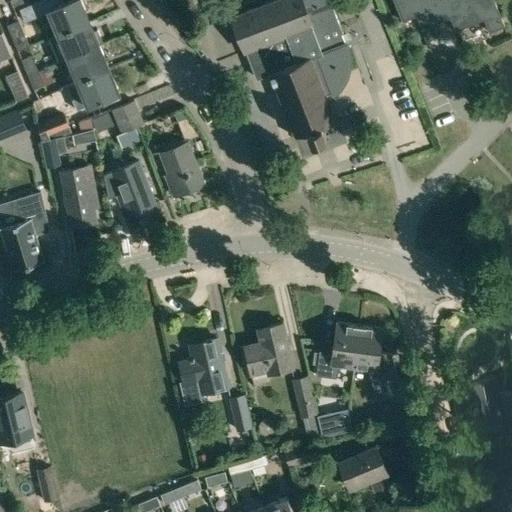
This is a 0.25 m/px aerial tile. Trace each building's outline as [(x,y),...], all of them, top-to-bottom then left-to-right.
[(61,0),(40,0),(20,9),(25,22),(49,13),(58,34),(90,21),(81,0),(72,0),(63,4),(61,0)] [(258,78),(271,73),(348,44),(330,0),(277,0),(232,17),(246,52),(248,51),(258,78)] [(393,0),(403,22),(417,16),(422,29),(436,23),(426,0),(393,0)] [(426,0),(436,23),(450,17),(456,31),(470,25),(459,0),(426,0)] [(459,0),(470,25),(484,19),(489,33),(504,26),(493,0),(459,0)] [(19,21),(7,26),(18,51),(30,46),(19,21)] [(58,35),(49,38),(59,62),(68,58),(100,45),(90,21),(58,34),(58,35)] [(0,60),(0,62),(12,57),(2,34),(0,35),(0,60)] [(348,45),(348,44),(271,73),(276,88),(275,88),(275,90),(278,89),(281,98),(279,99),(280,100),(282,100),(285,108),(283,109),(283,110),(286,109),(290,120),(288,121),(289,123),(291,122),(296,136),(294,137),(295,138),(310,132),(314,143),(328,137),(324,127),(336,122),(331,107),(332,106),(332,105),(330,106),(326,96),(328,95),(327,94),(331,93),(334,95),(337,93),(339,90),(342,87),(344,84),(345,81),(347,77),(348,74),(349,70),(350,67),(350,63),(350,59),(350,56),(350,52),(349,49),(348,45)] [(100,45),(68,58),(78,82),(109,69),(100,45)] [(32,56),(22,61),(28,75),(38,71),(32,56)] [(67,86),(77,110),(78,110),(87,106),(120,93),(119,91),(109,69),(78,82),(67,86)] [(18,71),(6,76),(17,102),(28,97),(18,71)] [(44,85),(38,71),(28,75),(34,89),(44,85)] [(112,110),(117,122),(139,112),(134,101),(112,110)] [(98,131),(114,124),(108,111),(92,119),(98,131)] [(144,124),(139,112),(117,122),(122,133),(144,124)] [(1,115),(0,115),(0,138),(9,135),(1,115)] [(63,115),(39,125),(41,138),(68,127),(63,115)] [(57,139),(43,142),(48,166),(62,163),(57,139)] [(179,194),(185,192),(187,195),(200,190),(200,186),(204,184),(188,142),(161,153),(169,175),(171,174),(179,194)] [(139,161),(112,172),(120,194),(123,193),(130,213),(155,204),(139,161)] [(90,167),(62,172),(72,227),(97,222),(94,208),(98,207),(90,167)] [(41,192),(14,200),(21,221),(1,227),(0,227),(13,270),(44,261),(36,234),(49,230),(41,192)] [(354,369),(359,327),(335,323),(331,354),(318,352),(315,377),(335,380),(339,367),(354,369)] [(260,344),(244,348),(250,376),(267,372),(267,374),(292,369),(282,324),(257,330),(260,344)] [(359,327),(354,369),(368,371),(375,401),(400,395),(391,356),(391,354),(379,353),(382,329),(359,327)] [(184,382),(180,383),(185,404),(204,399),(203,394),(228,388),(217,339),(190,346),(193,360),(179,363),(184,382)] [(511,413),(511,392),(498,391),(495,376),(470,382),(479,421),(511,413)] [(293,381),(302,417),(314,414),(306,378),(293,381)] [(0,446),(33,438),(21,392),(0,397),(0,446)] [(243,397),(230,400),(237,431),(251,427),(243,397)] [(322,439),(336,436),(331,415),(317,419),(322,439)] [(313,445),(284,454),(288,466),(316,458),(313,445)] [(375,446),(338,462),(349,488),(368,480),(372,490),(390,482),(386,472),(375,446)] [(511,452),(495,455),(497,467),(511,464),(511,452)] [(266,454),(247,460),(250,469),(252,468),(264,465),(269,464),(266,454)] [(247,460),(228,465),(229,471),(230,474),(249,469),(250,469),(247,460)] [(58,497),(51,467),(37,470),(44,501),(58,497)] [(508,486),(490,490),(494,511),(511,511),(511,471),(505,473),(508,486)] [(209,486),(228,481),(225,472),(206,477),(209,486)] [(197,480),(179,487),(183,496),(201,489),(197,480)] [(179,487),(161,495),(164,504),(169,502),(183,496),(179,487)] [(157,496),(138,504),(141,511),(144,511),(160,506),(157,496)] [(264,506),(266,511),(293,511),(287,497),(264,506)]
